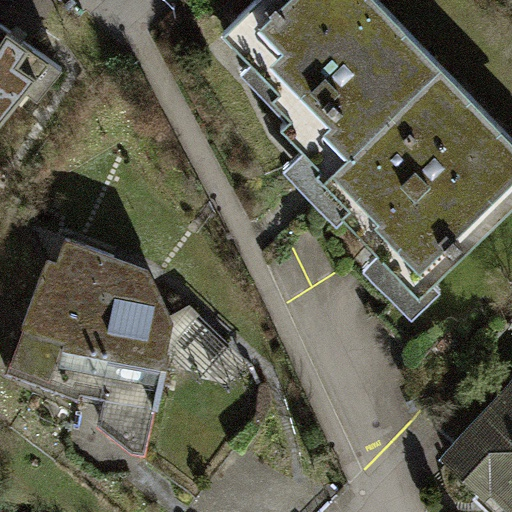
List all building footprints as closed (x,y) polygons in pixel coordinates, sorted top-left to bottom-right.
[(346,208),(372,234),(380,243),(376,248),(416,290),(511,197),(511,140),(375,0),(251,0),(221,30),(251,60),(259,53),(265,59),(256,68),(276,88),(270,94),(287,112),(279,120),(318,160),(312,167),(333,189),(325,197),(341,213),(346,208)] [(62,65),(0,23),(0,114),(23,86),(35,95),(62,65)] [(453,328),(416,290),(376,248),(380,243),(372,234),(346,259),(383,298),(371,309),(420,359),(453,328)] [(56,260),(48,257),(9,367),(78,394),(79,387),(102,393),(98,425),(132,448),(143,449),(155,384),(162,350),(167,319),(164,312),(143,262),(66,239),(56,260)] [(187,301),(164,312),(167,319),(162,350),(197,381),(207,371),(229,391),(255,366),(187,301)] [(232,445),(155,384),(143,449),(142,458),(194,497),(232,445)] [(511,388),(447,455),(480,487),(494,473),(511,490),(511,500),(511,388)]
